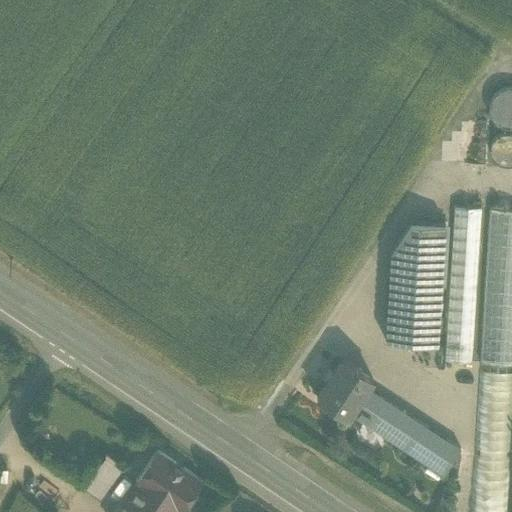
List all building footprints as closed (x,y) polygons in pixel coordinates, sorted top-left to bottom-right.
[(511,86),(487,96),(499,126),(511,121),(511,86)] [(481,207),(454,206),(444,361),(471,362),(481,207)] [(511,209),(489,208),(479,363),(511,364),(511,209)] [(410,222),(391,253),(385,341),(437,344),(444,224),(410,222)] [(372,379),(342,359),(316,397),(347,417),(350,413),(367,387),(372,379)] [(460,448),(367,387),(350,413),(443,474),(460,448)] [(200,480),(157,451),(137,481),(170,504),(180,510),(200,480)] [(98,467),(88,482),(102,492),(112,477),(98,467)] [(164,511),(170,504),(137,481),(124,501),(139,511),(164,511)] [(139,511),(124,501),(116,511),(139,511)]
